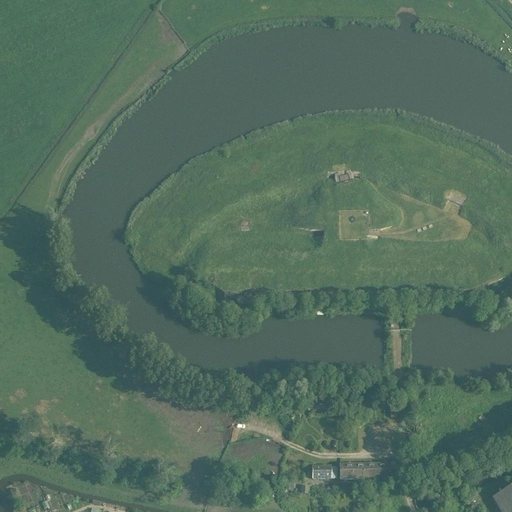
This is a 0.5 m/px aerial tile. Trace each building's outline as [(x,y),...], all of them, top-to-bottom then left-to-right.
[(364,233),(364,227),(379,227),(391,224),(391,222),(364,222),(364,215),(364,214),(364,213),(363,213),(363,212),(362,212),(361,212),(354,212),(354,206),(354,205),(354,204),(353,204),(353,203),(351,203),(349,203),(349,180),(354,180),(354,177),(363,177),(363,174),(363,169),(356,169),(355,168),(354,167),(353,165),(352,164),(350,164),(344,164),(338,164),(336,164),(335,165),(334,166),(333,168),(332,169),(325,169),(325,174),(325,177),(334,177),(334,180),(339,180),(339,211),(323,211),(321,211),(320,212),(320,219),(320,221),(319,222),(317,222),(294,222),(294,224),(306,227),(321,227),(321,230),(321,233),(310,233),(310,235),(321,237),(322,236),(336,236),(336,258),(331,258),(329,259),(328,260),(328,261),(328,263),(328,265),(209,266),(207,266),(206,268),(206,273),(205,274),(204,275),(203,276),(199,274),(182,269),(182,270),(198,278),(218,289),(219,304),(220,305),(220,306),(221,306),(232,306),(233,306),(234,305),(235,305),(236,302),(238,300),(244,290),(345,289),(468,287),(473,296),(474,296),(475,296),(480,296),(481,296),(482,295),(486,281),(507,273),(506,272),(492,274),(482,278),(481,272),(480,268),(478,266),(477,265),(474,264),(361,265),(361,249),(360,247),(358,246),(356,246),(352,246),(352,235),(364,235),(366,237),(378,234),(378,233),(367,233),(364,233)] [(446,197),(445,199),(451,202),(452,203),(454,203),(459,206),(461,203),(461,202),(463,198),(464,197),(450,190),(449,192),(447,196),(446,197)] [(311,402),(303,402),(303,410),(309,410),(308,410),(311,410),(311,409),(336,408),(351,407),(357,407),(357,408),(367,408),(367,403),(367,402),(359,401),(359,402),(357,402),(357,403),(351,403),(351,404),(349,404),(349,403),(340,403),(337,404),(337,403),(329,403),(329,404),(322,403),(311,404),(311,402)] [(399,462),(338,463),(338,478),(399,477),(399,462)] [(329,464),(310,465),(310,478),(329,477),(329,476),(335,476),(335,466),(329,466),(329,464)] [(511,511),(511,482),(490,496),(494,503),(499,511),(511,511)] [(461,502),(477,497),(474,489),(459,494),(461,502)] [(456,511),(449,495),(447,496),(447,497),(437,499),(442,511),(456,511)]
